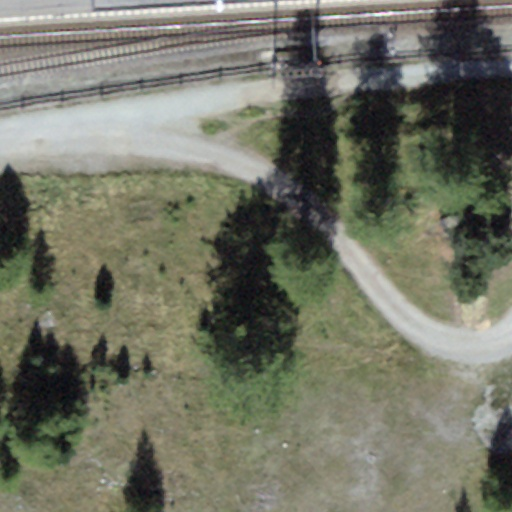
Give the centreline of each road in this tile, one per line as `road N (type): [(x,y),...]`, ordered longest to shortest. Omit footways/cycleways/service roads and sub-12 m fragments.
road 1 (track): [(123,114),(286,189),(435,338),(477,347),(511,333)]
road 2 (track): [(511,67),(297,85),(123,114)]
road 3 (track): [(0,133),(123,114)]
